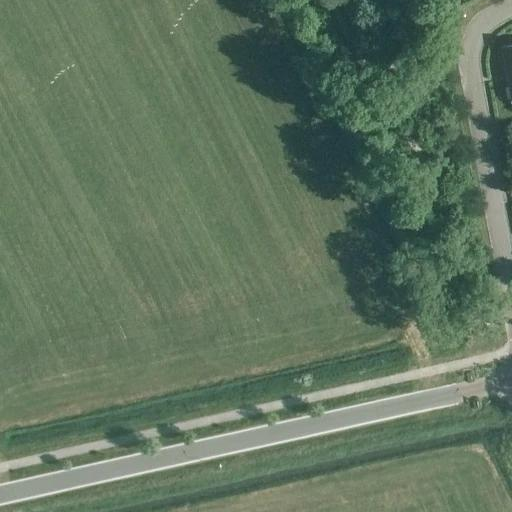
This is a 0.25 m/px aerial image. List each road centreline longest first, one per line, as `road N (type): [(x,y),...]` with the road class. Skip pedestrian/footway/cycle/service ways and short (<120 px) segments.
road 1 (tertiary): [(0,494),(511,380)]
road 2 (residential): [(511,306),(466,55),(478,25),(511,4)]
